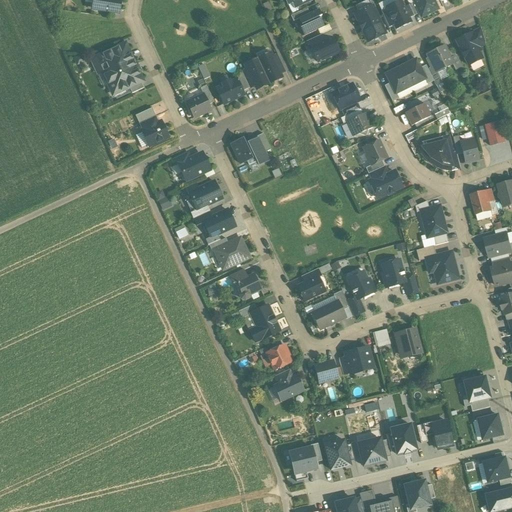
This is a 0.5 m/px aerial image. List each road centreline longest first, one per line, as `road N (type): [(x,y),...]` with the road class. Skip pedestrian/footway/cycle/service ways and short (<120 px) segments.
road 1 (residential): [(211,132),(310,352),(483,291)]
road 2 (track): [(135,168),(288,511)]
road 3 (residential): [(308,493),(511,443)]
road 4 (residential): [(364,61),(211,132)]
road 5 (residential): [(454,187),(416,176),(364,61)]
road 6 (residential): [(135,0),(133,18),(189,142)]
road 7 (track): [(135,168),(0,231)]
road 8 (residential): [(498,0),(364,61)]
road 9 (residential): [(511,408),(483,291)]
